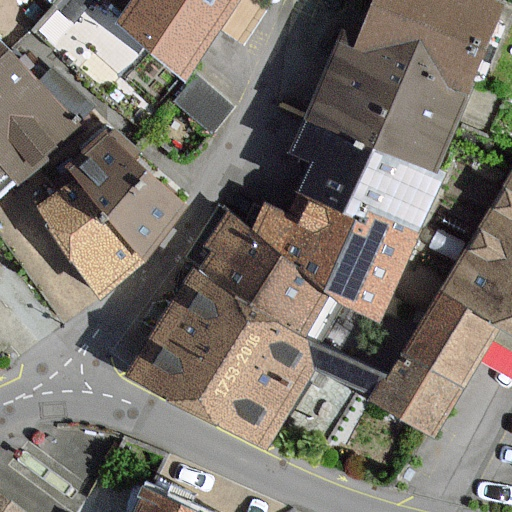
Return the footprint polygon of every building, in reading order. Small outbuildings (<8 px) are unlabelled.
[(141,0),(125,24),(187,66),(206,39),(232,0),(141,0)] [(511,169),(442,291),(405,356),(391,381),(307,333),(316,316),(329,295),(382,317),(416,236),(441,177),(431,172),(468,83),(501,6),(487,0),(380,0),(364,40),(345,32),(341,43),(308,121),(296,149),(321,160),(317,169),(304,201),(301,208),(297,217),(270,206),(259,233),(229,214),(196,270),(168,319),(135,376),(266,451),(310,373),(315,365),(379,401),(433,432),(458,386),(476,356),(511,376),(511,169)] [(0,174),(7,168),(16,177),(70,126),(33,87),(0,52),(0,174)] [(112,131),(73,168),(81,178),(45,204),(73,249),(100,293),(143,257),(183,203),(160,184),(130,160),(140,153),(112,131)] [(192,511),(167,501),(148,492),(139,511),(192,511)] [(0,511),(24,511),(0,494),(0,511)]
